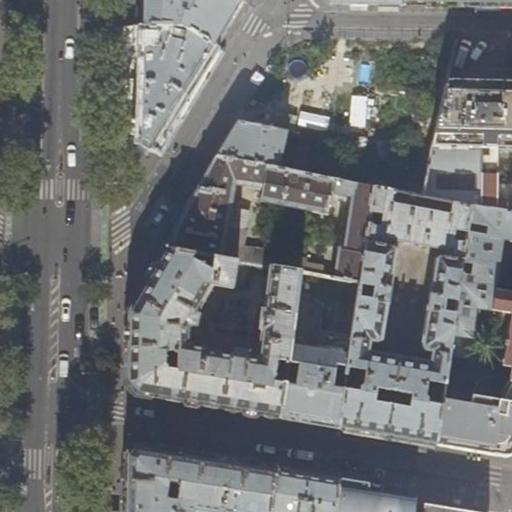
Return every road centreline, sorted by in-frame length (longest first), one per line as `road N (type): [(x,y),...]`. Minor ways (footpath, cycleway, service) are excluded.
road 1 (residential): [(511,478),(52,401)]
road 2 (residential): [(55,265),(122,231),(268,11)]
road 3 (primary): [(55,265),(60,0)]
road 4 (residential): [(268,11),(300,19),(511,23)]
road 5 (primary): [(52,401),(55,265)]
